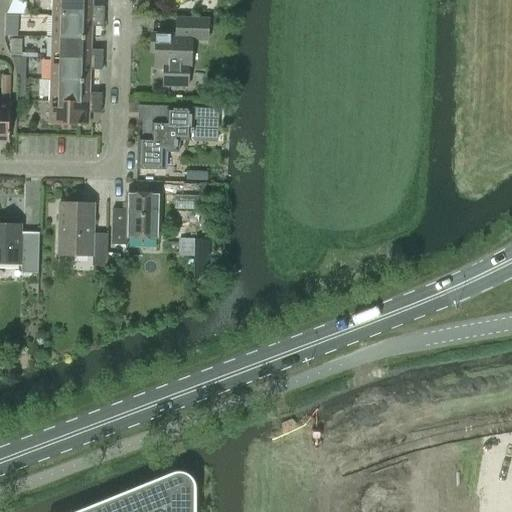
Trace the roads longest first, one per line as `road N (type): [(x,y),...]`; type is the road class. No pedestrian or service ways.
road 1 (primary): [(0,460),(511,262)]
road 2 (unclassified): [(0,489),(389,347),(511,323)]
road 3 (residential): [(0,167),(112,164),(122,0)]
